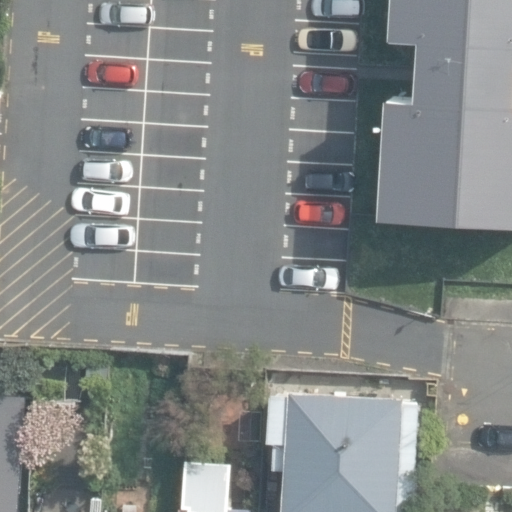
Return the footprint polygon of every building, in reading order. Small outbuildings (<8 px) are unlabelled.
[(382,204),(511,214),(511,0),(394,0),(392,27),(424,30),(419,87),(391,85),(382,204)] [(109,386),(110,355),(88,354),(87,385),(109,386)] [(415,511),(419,467),(416,467),(421,403),(404,401),(405,395),(295,386),(295,391),(276,389),(273,438),(281,439),(279,464),(291,465),(287,511),(415,511)] [(182,511),(231,511),(234,461),(188,459),(187,504),(183,504),(182,511)] [(0,511),(34,511),(35,492),(0,490),(0,511)]
